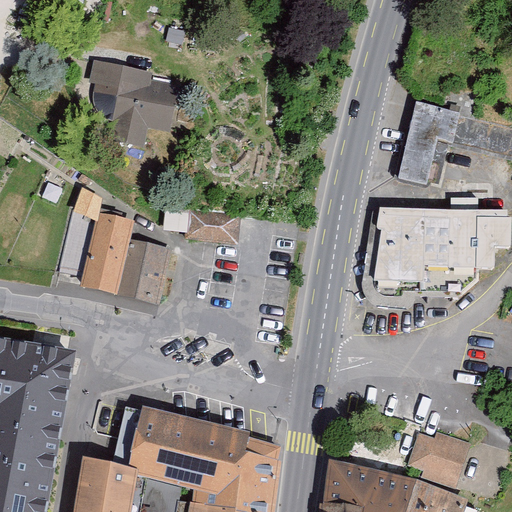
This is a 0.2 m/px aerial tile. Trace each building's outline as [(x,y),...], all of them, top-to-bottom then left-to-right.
[(128,0),(105,0),(102,18),(124,23),(128,0)] [(123,72),(90,65),(86,87),(98,89),(93,114),(117,119),(112,147),(138,153),(143,128),(163,131),(170,91),(121,82),(123,72)] [(511,129),(415,105),(396,179),(439,189),(450,146),(511,161),(511,180),(511,184),(511,183),(511,129)] [(81,197),(72,218),(89,227),(91,221),(98,222),(98,217),(95,216),(100,208),(81,197)] [(511,216),(511,209),(380,208),(365,291),(464,295),(493,269),(511,248),(511,216)] [(233,249),(237,226),(186,217),(163,213),(161,229),(183,234),(182,240),(233,249)] [(56,278),(79,282),(89,227),(72,218),(69,217),(56,278)] [(115,304),(126,246),(129,228),(98,222),(91,221),(89,227),(79,282),(77,296),(115,304)] [(162,253),(126,246),(115,304),(152,311),(162,253)] [(79,342),(0,327),(0,396),(4,397),(0,419),(0,511),(47,511),(64,423),(79,342)] [(142,416),(127,475),(194,495),(191,503),(235,511),(272,511),(280,448),(251,440),(251,436),(142,416)] [(405,469),(454,487),(469,446),(435,433),(432,442),(417,436),(405,469)] [(330,461),(321,510),(330,511),(403,511),(416,480),(330,461)] [(128,511),(135,478),(80,468),(72,511),(128,511)] [(462,511),(467,500),(416,480),(403,511),(462,511)] [(235,511),(191,503),(188,511),(235,511)]
